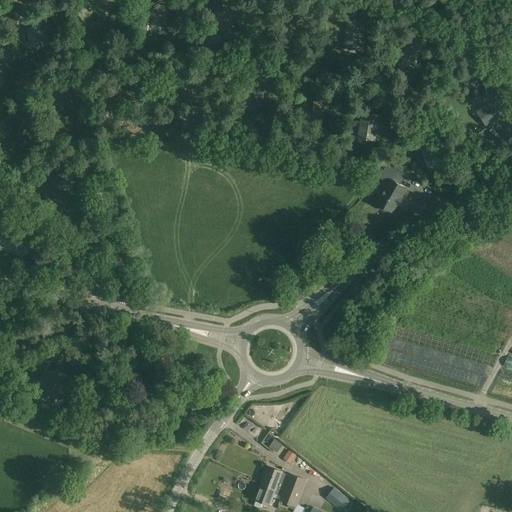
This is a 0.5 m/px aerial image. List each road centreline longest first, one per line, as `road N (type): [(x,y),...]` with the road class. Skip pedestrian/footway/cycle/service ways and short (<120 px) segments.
road 1 (track): [(496,173),(369,87),(280,43),(169,53),(97,47)]
road 2 (tertiary): [(291,328),(511,163)]
road 3 (tertiary): [(511,418),(300,359)]
road 4 (unclassified): [(123,311),(0,189)]
road 5 (tertiary): [(168,511),(253,377)]
road 6 (tertiary): [(123,311),(0,289)]
road 7 (tertiary): [(240,342),(123,311)]
